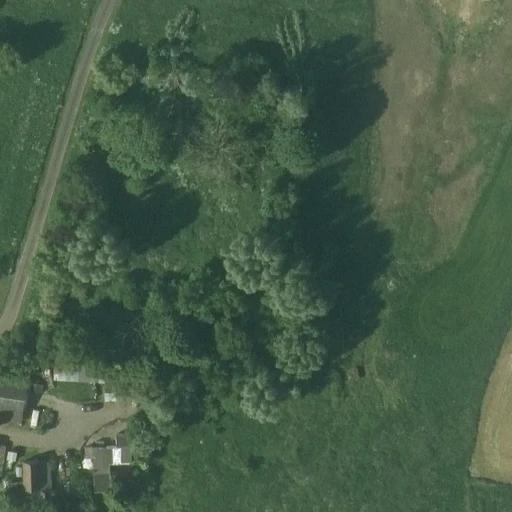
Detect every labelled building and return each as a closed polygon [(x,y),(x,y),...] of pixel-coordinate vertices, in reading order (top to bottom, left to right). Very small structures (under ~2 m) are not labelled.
[(99,356),(58,357),(59,379),(99,378),(99,356)] [(28,381),(0,376),(0,410),(2,411),(1,421),(21,424),(28,381)] [(104,378),(104,401),(115,401),(115,392),(115,378),(104,378)] [(110,463),(132,461),(130,433),(116,433),(116,446),(92,446),(94,491),(111,490),(110,463)] [(17,452),(8,450),(7,459),(15,460),(17,452)] [(21,460),(23,489),(51,488),(51,461),(21,460)]
